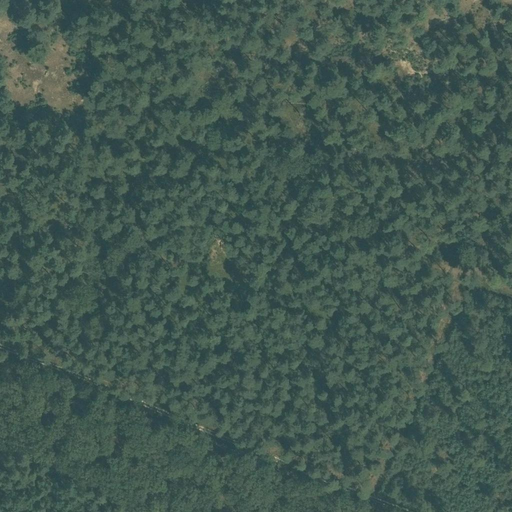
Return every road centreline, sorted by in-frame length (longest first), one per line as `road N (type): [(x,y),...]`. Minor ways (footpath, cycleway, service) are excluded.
road 1 (track): [(92,0),(248,54),(304,57),(348,42),(410,43),(448,11),(476,0)]
road 2 (track): [(377,498),(0,344)]
road 3 (track): [(248,54),(299,132),(316,186),(472,283)]
road 4 (track): [(409,511),(377,498),(468,286),(511,293)]
